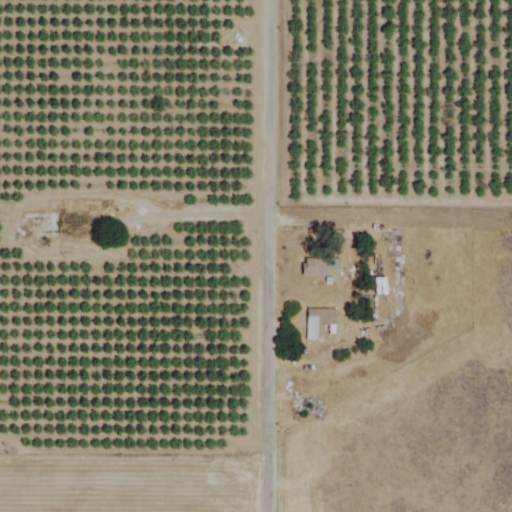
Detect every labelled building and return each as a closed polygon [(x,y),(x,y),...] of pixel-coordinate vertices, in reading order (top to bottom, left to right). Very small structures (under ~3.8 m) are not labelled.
[(58,235),(96,235),(96,217),(58,217),(58,235)] [(327,275),(301,275),(301,264),(304,264),(304,260),(337,260),(337,271),(327,271),(327,275)] [(380,276),(380,267),(374,267),(374,279),(372,279),(372,296),(384,296),(384,276),(380,276)] [(304,308),(304,341),(321,341),(321,325),(333,325),(333,308),(304,308)] [(33,345),(18,345),(18,355),(33,355),(33,345)] [(0,396),(1,396),(20,387),(16,364),(0,361),(0,396)]
